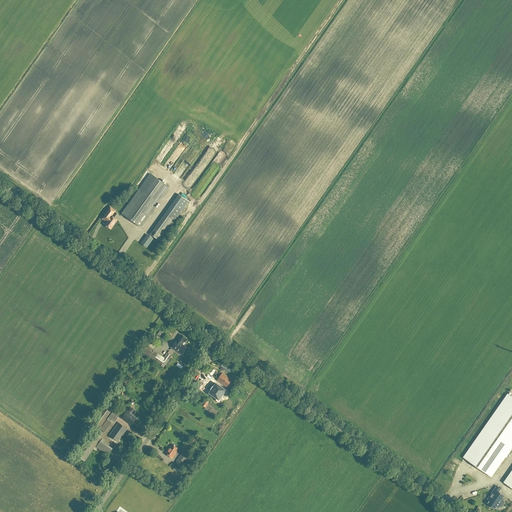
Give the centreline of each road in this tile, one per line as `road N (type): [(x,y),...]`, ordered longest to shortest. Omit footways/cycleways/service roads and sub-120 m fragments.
road 1 (unclassified): [(460,511),(218,339)]
road 2 (unclassified): [(218,339),(0,183)]
road 3 (unclassified): [(218,339),(95,511)]
